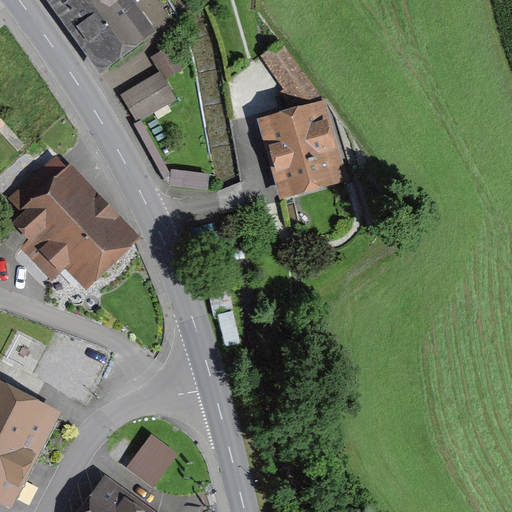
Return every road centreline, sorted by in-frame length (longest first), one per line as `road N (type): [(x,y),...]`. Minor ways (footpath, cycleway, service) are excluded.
road 1 (secondary): [(215,388),(153,215),(20,0)]
road 2 (residential): [(0,298),(133,351),(159,397)]
road 3 (residential): [(50,511),(90,440),(109,420),(159,397)]
road 4 (secondary): [(244,511),(215,388)]
